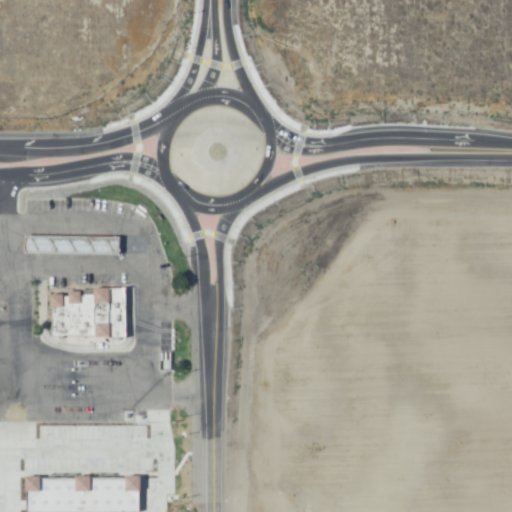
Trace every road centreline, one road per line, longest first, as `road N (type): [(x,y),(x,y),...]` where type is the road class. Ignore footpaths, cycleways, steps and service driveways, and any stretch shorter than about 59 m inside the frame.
road 1 (primary): [(276,162),(260,109),(225,94),(190,103),(165,147),(187,194),(220,205),(255,194),(276,162)]
road 2 (secondary): [(211,511),(211,307),(220,205)]
road 3 (primary): [(511,146),(276,143)]
road 4 (primary): [(0,152),(165,147)]
